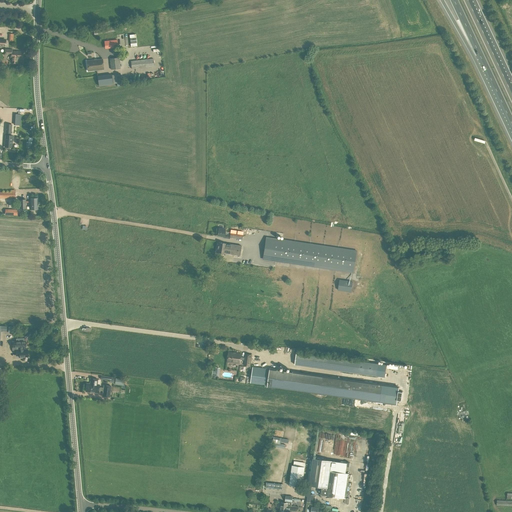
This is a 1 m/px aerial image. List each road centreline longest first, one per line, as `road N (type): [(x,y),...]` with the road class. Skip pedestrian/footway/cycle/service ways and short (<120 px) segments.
road 1 (tertiary): [(81,505),(46,167)]
road 2 (tertiary): [(46,167),(37,0)]
